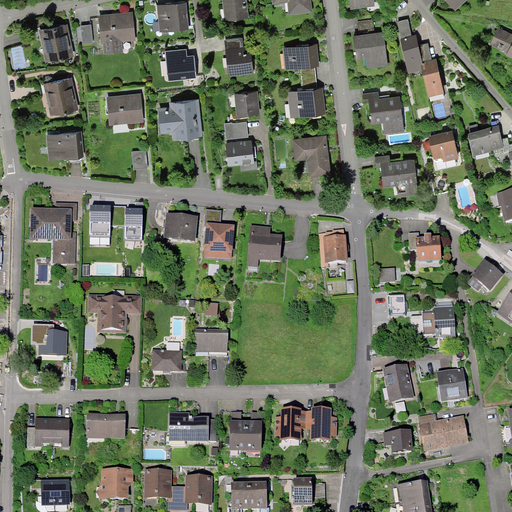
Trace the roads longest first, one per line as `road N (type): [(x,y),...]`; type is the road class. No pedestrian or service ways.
road 1 (residential): [(452,225),(481,452),(351,477)]
road 2 (residential): [(5,397),(361,391)]
road 3 (residential): [(15,177),(358,212)]
road 4 (residential): [(5,397),(15,177)]
road 5 (residential): [(329,0),(358,212)]
road 6 (residential): [(358,212),(361,391)]
road 7 (residential): [(420,0),(511,108)]
